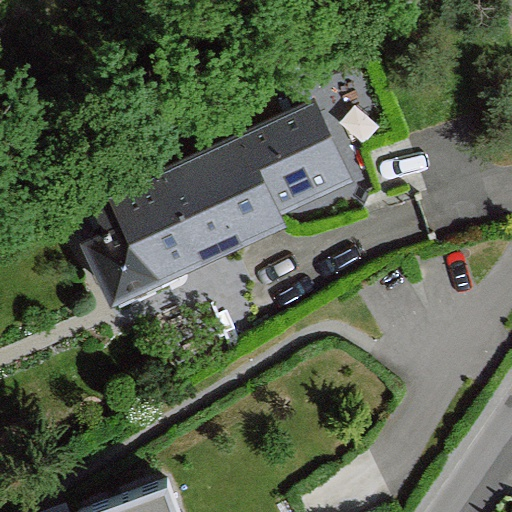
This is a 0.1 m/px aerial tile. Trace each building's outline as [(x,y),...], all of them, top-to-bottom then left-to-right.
[(264,103),(232,118),(241,137),(272,121),(264,103)] [(313,105),(276,122),(293,159),(330,142),(313,105)] [(232,118),(208,130),(217,148),(241,137),(232,118)] [(241,137),(272,202),(305,186),(293,159),(276,122),(275,120),(272,121),(241,137)] [(163,151),(172,170),(217,148),(208,130),(163,151)] [(94,241),(120,294),(207,251),(200,237),(272,202),(241,137),(217,148),(172,170),(121,194),(134,223),(94,241)] [(178,511),(168,482),(84,511),(178,511)]
